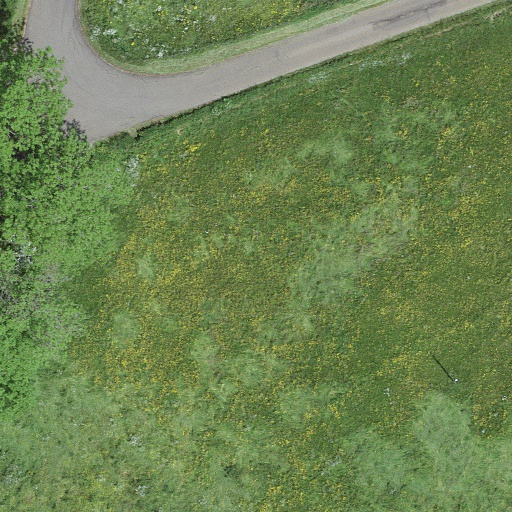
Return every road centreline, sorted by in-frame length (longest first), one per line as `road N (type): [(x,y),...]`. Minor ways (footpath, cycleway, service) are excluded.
road 1 (unclassified): [(122,115),(462,0)]
road 2 (unclassified): [(0,200),(28,165),(122,115)]
road 3 (unclassified): [(54,0),(61,59),(122,115)]
